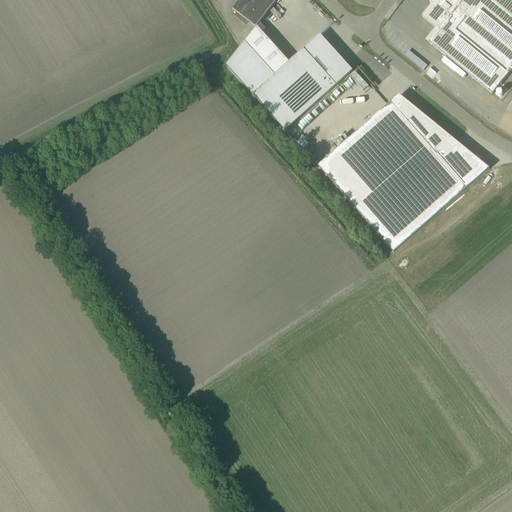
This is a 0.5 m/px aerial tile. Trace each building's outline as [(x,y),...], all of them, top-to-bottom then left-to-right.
[(240,0),(232,10),(255,28),(256,29),(256,28),(278,0),(240,0)] [(439,31),(429,43),(492,95),(511,70),(511,0),(430,0),(431,2),(433,4),(422,17),(439,31)] [(240,50),(227,67),(253,96),(285,133),(288,130),(293,126),(353,72),(347,66),(345,68),(324,44),(326,42),(320,36),(289,64),(256,28),(256,29),(245,43),(240,50)] [(349,77),(364,97),(374,89),(359,70),(349,77)] [(466,190),(441,162),(456,143),(405,102),(398,112),(391,104),(318,168),(394,254),(466,190)]
